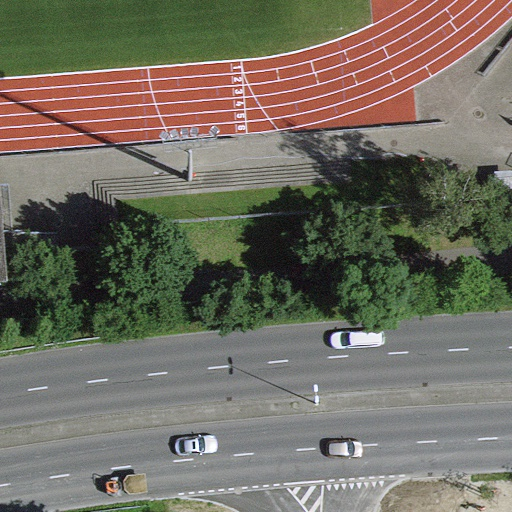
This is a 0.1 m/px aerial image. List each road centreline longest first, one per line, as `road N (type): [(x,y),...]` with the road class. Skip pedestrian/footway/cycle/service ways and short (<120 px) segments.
road 1 (primary): [(0,487),(120,467),(511,437)]
road 2 (primary): [(511,348),(342,356),(0,395)]
